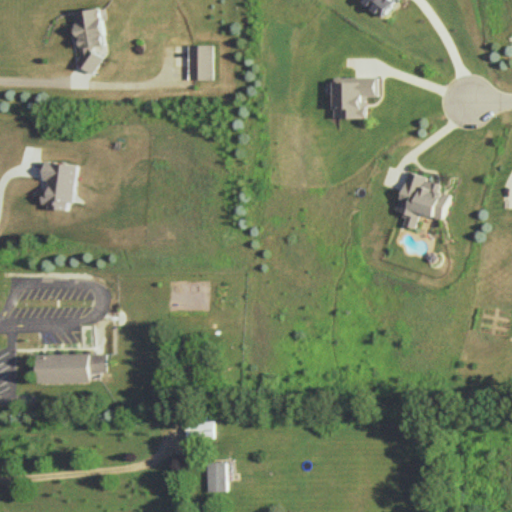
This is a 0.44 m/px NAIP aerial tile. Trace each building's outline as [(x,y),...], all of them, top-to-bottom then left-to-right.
[(397,0),(395,0),(368,0),(366,2),(385,16),(397,0)] [(75,10),(77,22),(72,23),(74,39),(79,39),(83,68),(99,66),(98,55),(97,55),(95,45),(106,44),(101,7),(75,10)] [(214,79),(215,44),(190,44),(190,79),(214,79)] [(336,118),(369,118),(368,96),(381,96),(381,76),(335,77),(336,118)] [(67,209),(68,202),(74,202),(79,164),(46,160),(44,179),(47,179),(43,206),(67,209)] [(453,193),(442,190),(444,182),(410,172),(399,212),(409,214),(406,224),(419,228),(423,212),(446,219),(453,193)] [(106,353),(38,353),(38,382),(91,382),(91,371),(105,371),(106,353)] [(217,437),(216,418),(187,418),(188,438),(217,437)] [(231,490),(230,460),(210,460),(211,491),(231,490)]
